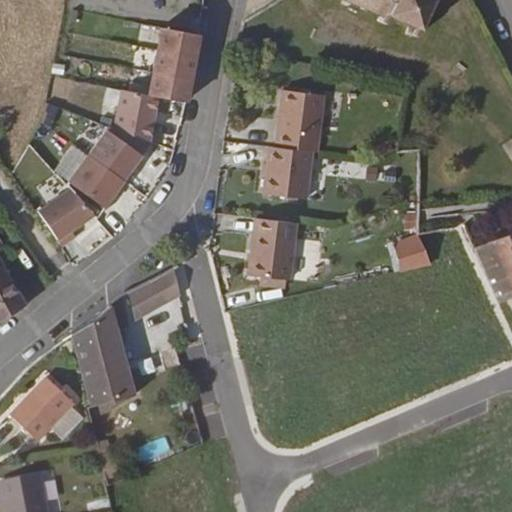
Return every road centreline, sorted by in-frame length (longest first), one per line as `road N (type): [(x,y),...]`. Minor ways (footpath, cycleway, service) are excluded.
road 1 (residential): [(185,193),(251,479)]
road 2 (residential): [(251,479),(511,379)]
road 3 (residential): [(0,358),(154,232),(185,193)]
road 4 (residential): [(185,193),(224,0)]
